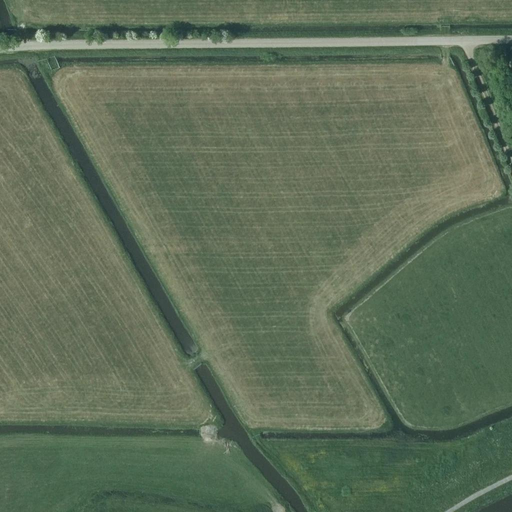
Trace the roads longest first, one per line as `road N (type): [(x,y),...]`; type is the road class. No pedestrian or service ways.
road 1 (unclassified): [(0,48),(511,39)]
road 2 (track): [(466,39),(511,164)]
